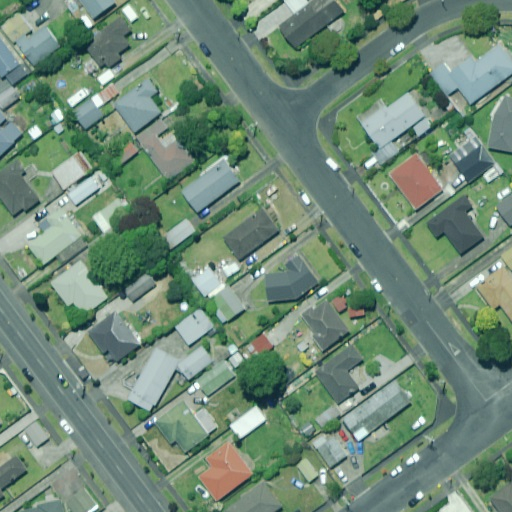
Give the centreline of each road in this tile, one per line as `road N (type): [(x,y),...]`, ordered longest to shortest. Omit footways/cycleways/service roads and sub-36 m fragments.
road 1 (residential): [(281,123),(498,415)]
road 2 (residential): [(281,123),(426,18),(457,4),(499,0)]
road 3 (tertiary): [(0,309),(150,511)]
road 4 (residential): [(369,511),(498,415)]
road 5 (residential): [(189,0),(281,123)]
